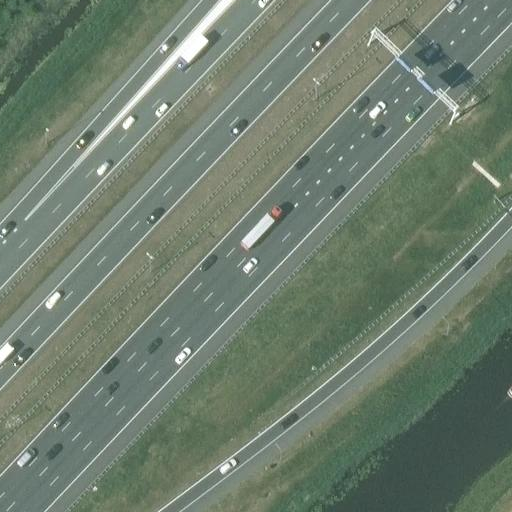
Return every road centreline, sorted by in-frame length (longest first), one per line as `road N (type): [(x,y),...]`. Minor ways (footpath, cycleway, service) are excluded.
road 1 (motorway): [(5,511),(493,0)]
road 2 (motorway): [(352,0),(0,372)]
road 3 (motorway): [(172,511),(388,338),(511,216)]
road 4 (motorway): [(254,0),(32,232)]
road 5 (motorway): [(216,0),(32,232)]
